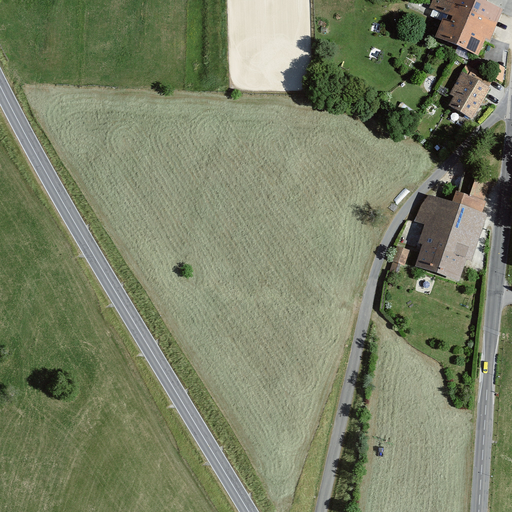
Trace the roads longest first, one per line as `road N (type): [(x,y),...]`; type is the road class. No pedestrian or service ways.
road 1 (primary): [(0,86),(248,511)]
road 2 (track): [(320,511),(366,300),(389,232),(417,189),(511,99)]
road 3 (tertiary): [(478,511),(511,147)]
